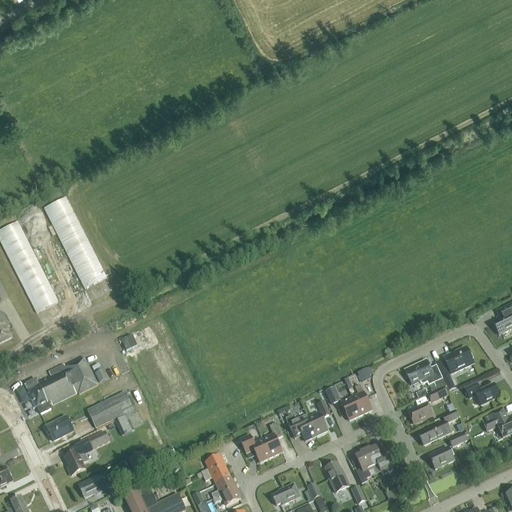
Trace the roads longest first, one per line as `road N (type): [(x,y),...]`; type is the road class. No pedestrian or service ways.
road 1 (track): [(0,363),(39,334),(511,101)]
road 2 (residential): [(390,418),(376,384),(381,372),(458,334),(477,335),(511,382)]
road 3 (residential): [(247,489),(390,418)]
road 4 (residential): [(0,403),(58,511)]
